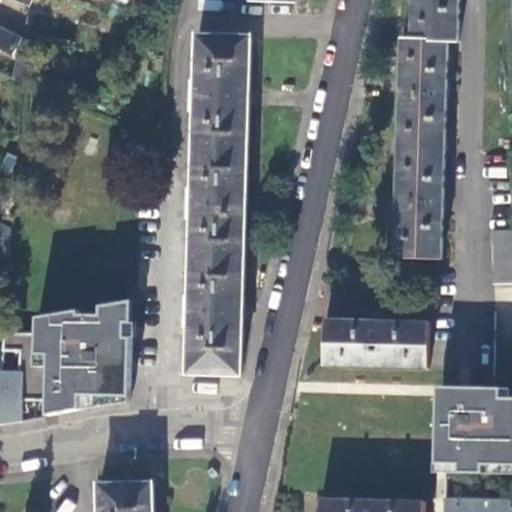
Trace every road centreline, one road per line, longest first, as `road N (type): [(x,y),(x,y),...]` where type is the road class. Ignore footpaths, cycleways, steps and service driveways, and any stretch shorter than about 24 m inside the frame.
road 1 (unknown): [(165,424),(186,23),(240,19),(350,40)]
road 2 (residential): [(360,0),(257,433)]
road 3 (residential): [(0,438),(165,424),(257,433)]
